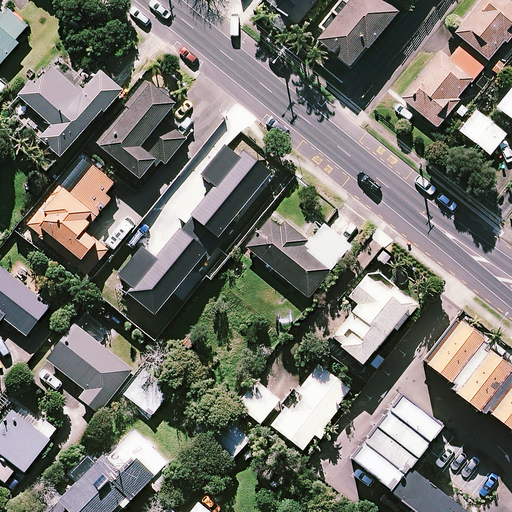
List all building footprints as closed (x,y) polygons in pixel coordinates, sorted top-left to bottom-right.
[(0,0),(0,65),(21,43),(19,41),(31,28),(10,9),(0,0)] [(279,0),(273,8),(298,27),(319,0),(279,0)] [(322,28),(328,33),(321,41),(351,66),(371,43),(374,46),(401,13),(385,0),(344,0),(345,0),(322,28)] [(511,35),(511,0),(484,0),(457,32),(490,61),(511,35)] [(483,65),(459,46),(450,58),(441,51),(403,98),(439,127),(453,109),(450,106),(483,65)] [(84,94),(53,65),(23,97),(53,126),(42,138),(62,157),(124,91),(104,72),(84,94)] [(179,100),(154,81),(102,146),(145,180),(163,157),(168,161),(187,137),(164,119),(179,100)] [(511,87),(498,106),(511,116),(511,87)] [(507,133),(477,109),(461,130),(491,154),(507,133)] [(240,146),(187,210),(216,234),(269,170),(240,146)] [(123,188),(97,166),(73,195),(63,187),(47,207),(31,227),(80,267),(89,275),(109,250),(87,232),(123,188)] [(310,241),(275,214),(248,248),(310,296),(351,243),(325,222),(310,241)] [(175,224),(122,289),(152,312),(204,248),(175,224)] [(52,305),(0,265),(0,323),(5,317),(29,335),(52,305)] [(365,361),(393,327),(397,330),(418,304),(415,301),(373,267),(350,294),(360,302),(333,335),(346,346),(365,361)] [(419,359),(505,429),(499,437),(511,447),(511,364),(454,317),(419,359)] [(132,369),(77,325),(49,359),(86,389),(81,396),(99,411),(132,369)] [(331,429),(325,425),(353,389),(319,363),(299,390),(305,394),(293,410),(287,405),(273,424),(303,447),(313,433),(323,440),(331,429)] [(169,394),(142,373),(125,393),(152,415),(169,394)] [(280,399),(257,380),(238,403),(261,422),(280,399)] [(448,423),(407,393),(354,461),(418,511),(477,511),(416,465),(448,423)] [(23,406),(18,413),(14,409),(0,427),(0,476),(6,481),(19,465),(25,470),(44,446),(59,427),(46,416),(42,421),(23,406)] [(253,437),(235,420),(214,442),(231,459),(253,437)] [(178,470),(135,429),(107,458),(103,454),(48,511),(110,511),(122,501),(125,504),(148,481),(158,490),(178,470)] [(214,511),(199,501),(190,511),(176,511),(170,507),(166,511),(214,511)]
